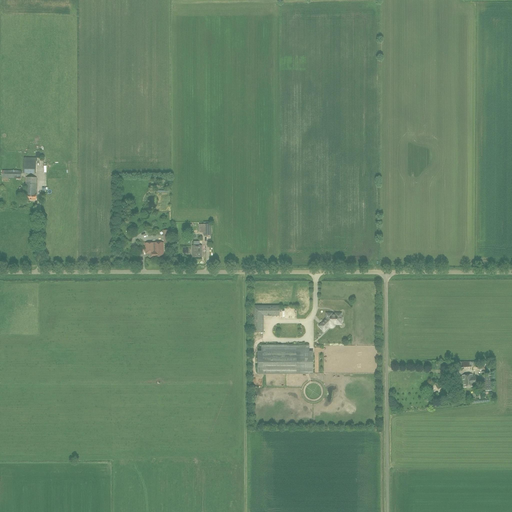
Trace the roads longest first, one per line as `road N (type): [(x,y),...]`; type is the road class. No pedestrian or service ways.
road 1 (unclassified): [(385,272),(0,272)]
road 2 (unclassified): [(387,511),(385,272)]
road 3 (track): [(244,272),(245,511)]
road 4 (unclassified): [(511,272),(385,272)]
